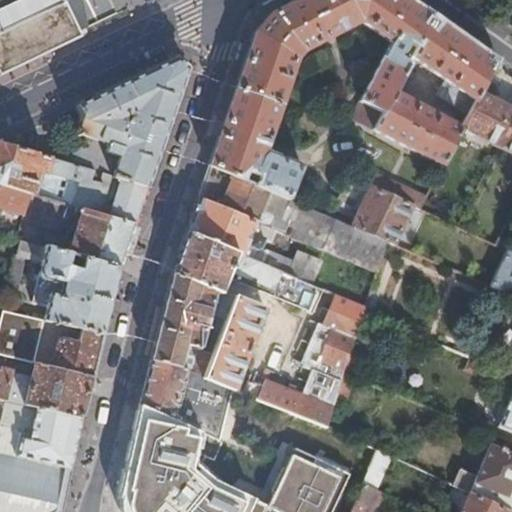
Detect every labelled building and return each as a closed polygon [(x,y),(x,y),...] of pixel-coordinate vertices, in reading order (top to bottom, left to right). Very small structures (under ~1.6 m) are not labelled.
[(458,129),(394,91),(412,57),(443,79),(435,93),(465,115),(477,91),(492,63),(401,0),(295,0),(269,14),(262,22),(253,31),(220,129),(215,142),(214,145),(207,165),(237,178),(286,199),(299,166),(261,150),(294,62),(300,53),(358,22),(389,42),(358,100),(364,104),(356,121),(439,166),(458,129)] [(0,32),(0,73),(79,36),(77,32),(72,20),(64,4),(63,2),(0,32)] [(173,58),(74,106),(79,116),(62,164),(93,173),(100,175),(109,178),(110,177),(114,178),(143,187),(151,166),(155,155),(162,132),(167,120),(185,68),(180,65),(173,58)] [(497,149),(511,117),(511,108),(477,91),(465,115),(458,129),(497,149)] [(511,117),(497,149),(511,156),(511,117)] [(138,203),(143,187),(114,178),(110,177),(109,178),(100,175),(98,182),(91,180),(93,173),(18,151),(0,146),(0,184),(28,193),(36,173),(43,169),(80,180),(70,205),(80,208),(103,215),(131,223),(132,219),(138,203)] [(237,178),(207,165),(202,182),(196,198),(272,230),(280,233),(284,222),(290,224),(286,235),(372,271),(382,241),(349,227),(286,199),(237,178)] [(369,187),(410,207),(416,210),(423,196),(363,168),(356,181),(369,187)] [(116,267),(131,223),(103,215),(80,208),(70,205),(28,193),(0,184),(0,209),(19,214),(17,224),(54,235),(57,225),(68,229),(66,233),(72,234),(66,253),(116,267)] [(391,245),(410,207),(369,187),(349,227),(382,241),(391,245)] [(272,230),(196,198),(191,214),(186,227),(184,234),(233,254),(308,285),(317,262),(295,252),(291,263),(258,249),(262,240),(267,243),(272,230)] [(499,236),(509,241),(511,234),(511,216),(509,215),(499,236)] [(233,254),(184,234),(177,256),(174,263),(171,272),(214,292),(217,293),(224,276),(305,309),(313,287),(308,285),(233,254)] [(44,307),(41,320),(99,334),(101,327),(102,321),(107,301),(112,282),(114,274),(116,267),(66,253),(43,246),(18,239),(14,256),(39,262),(36,278),(30,303),(44,307)] [(511,270),(511,253),(505,250),(488,286),(511,296),(511,275),(510,275),(511,270)] [(214,292),(171,272),(170,277),(165,294),(163,303),(160,317),(149,359),(187,369),(203,374),(213,348),(207,346),(205,353),(198,350),(207,313),(223,319),(230,298),(217,293),(214,292)] [(377,291),(368,287),(361,306),(358,315),(367,318),(377,291)] [(249,386),(245,397),(321,427),(347,347),(348,347),(358,315),(361,306),(334,295),(309,358),(318,361),(316,367),(312,365),(300,395),(264,381),(261,386),(254,383),(249,386)] [(213,348),(203,374),(202,379),(230,390),(232,391),(262,308),(231,297),(230,298),(223,319),(213,348)] [(0,356),(31,364),(87,377),(93,356),(99,334),(41,320),(1,310),(0,312),(0,356)] [(448,350),(444,362),(490,381),(495,369),(448,350)] [(187,369),(149,359),(144,379),(137,405),(175,422),(215,440),(230,390),(202,379),(203,374),(187,369)] [(0,398),(22,404),(33,407),(42,409),(78,417),(81,403),(86,383),(87,377),(31,364),(28,377),(0,369),(0,398)] [(511,385),(495,426),(511,433),(511,385)] [(0,511),(57,511),(60,500),(63,486),(66,469),(67,466),(71,447),(77,422),(78,417),(42,409),(33,407),(22,404),(0,398),(0,511)] [(346,476),(361,483),(373,451),(359,444),(346,476)] [(511,476),(511,450),(502,446),(500,452),(486,446),(473,477),(459,470),(451,487),(453,488),(504,511),(509,511),(511,507),(511,495),(505,493),(511,476)] [(361,484),(375,491),(388,458),(374,450),(373,451),(361,483),(361,484)] [(197,511),(211,480),(166,460),(144,510),(148,511),(197,511)] [(457,511),(504,511),(453,488),(449,498),(462,503),(457,511)]
